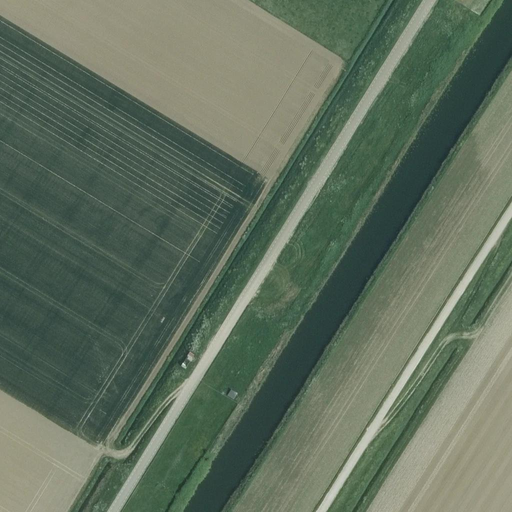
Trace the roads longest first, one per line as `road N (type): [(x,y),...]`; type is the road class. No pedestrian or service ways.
road 1 (tertiary): [(114,511),(429,0)]
road 2 (unclassified): [(320,511),(511,209)]
road 3 (track): [(372,427),(400,407),(448,338),(472,337)]
